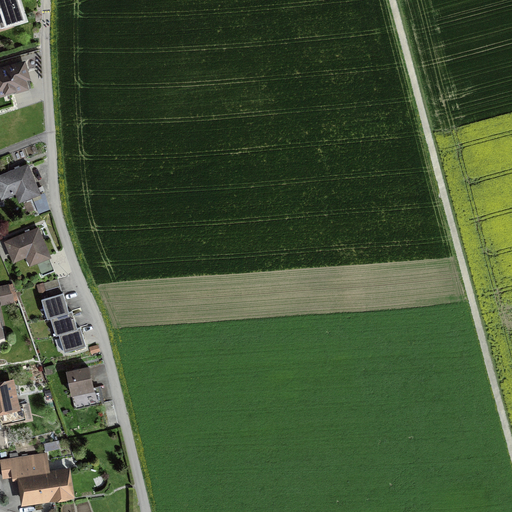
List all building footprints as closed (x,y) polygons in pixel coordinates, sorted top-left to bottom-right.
[(3,19),(6,26),(25,20),(18,0),(0,0),(0,17),(1,20),(3,19)] [(0,94),(29,86),(23,64),(0,70),(0,94)] [(22,189),(26,198),(38,193),(27,166),(0,176),(0,191),(2,197),(22,189)] [(6,242),(14,260),(25,255),(29,264),(36,261),(42,275),(54,270),(37,229),(6,242)] [(43,283),(48,297),(62,293),(58,279),(43,283)] [(0,287),(0,295),(10,293),(9,293),(7,286),(0,287)] [(0,295),(1,296),(2,303),(12,300),(10,293),(0,295)] [(63,293),(62,293),(48,297),(44,298),(50,318),(53,317),(69,312),(69,311),(63,293)] [(53,317),(59,334),(62,333),(77,329),(77,328),(72,310),(69,311),(69,312),(53,317)] [(67,351),(86,345),(80,327),(77,328),(77,329),(62,333),(67,351)] [(75,409),(102,403),(98,386),(93,387),(88,366),(67,371),(75,409)] [(0,383),(0,409),(4,408),(7,423),(25,419),(22,404),(16,406),(11,381),(0,383)] [(44,443),(46,450),(60,447),(58,440),(44,443)] [(49,475),(46,454),(1,461),(3,477),(12,476),(13,477),(21,476),(24,499),(70,491),(67,469),(63,469),(64,473),(49,475)]
